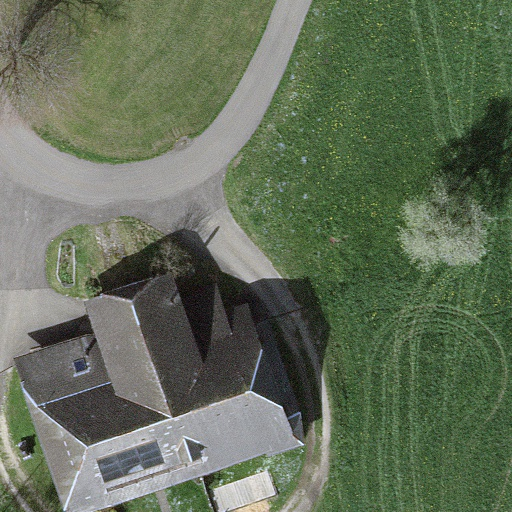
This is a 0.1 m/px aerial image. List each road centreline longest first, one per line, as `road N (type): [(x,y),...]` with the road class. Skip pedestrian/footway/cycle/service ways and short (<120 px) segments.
road 1 (track): [(293,511),(312,457),(306,363),(290,314),(224,242),(176,164)]
road 2 (track): [(18,146),(0,354)]
